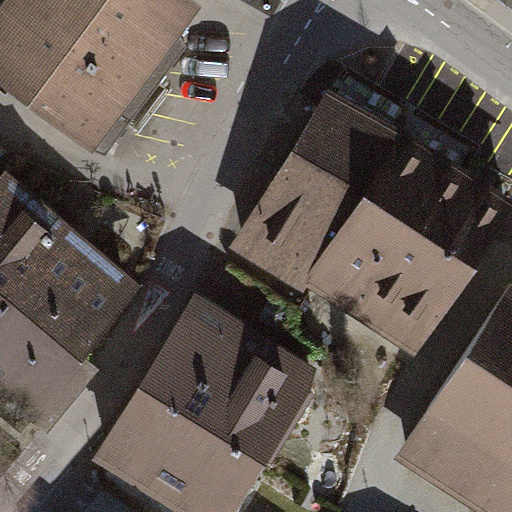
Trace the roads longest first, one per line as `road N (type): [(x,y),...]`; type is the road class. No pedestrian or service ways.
road 1 (residential): [(331,0),(127,352),(2,511)]
road 2 (unknown): [(0,119),(67,174),(169,281)]
road 3 (residential): [(411,0),(511,73)]
